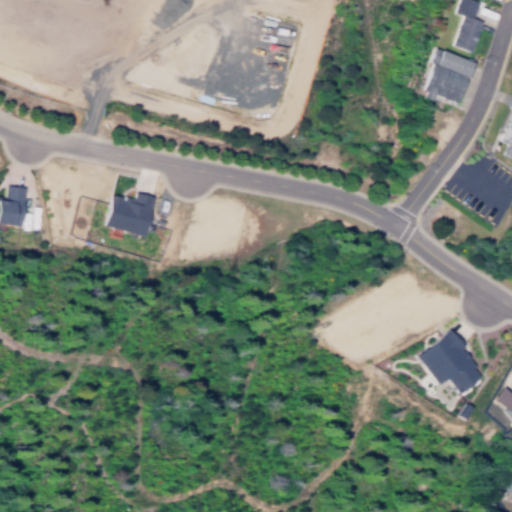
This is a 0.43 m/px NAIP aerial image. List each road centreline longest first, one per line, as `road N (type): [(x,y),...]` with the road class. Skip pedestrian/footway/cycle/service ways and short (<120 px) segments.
road 1 (residential): [(511,311),(394,226),(343,200),(26,135),(0,121)]
road 2 (residential): [(505,0),(475,96),(394,226)]
